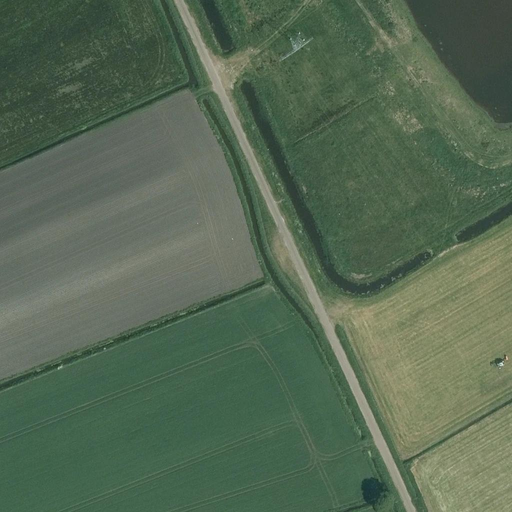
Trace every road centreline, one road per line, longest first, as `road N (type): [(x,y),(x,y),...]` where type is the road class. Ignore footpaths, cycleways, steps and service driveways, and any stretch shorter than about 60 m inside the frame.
road 1 (track): [(411,511),(179,0)]
road 2 (track): [(214,77),(315,0)]
